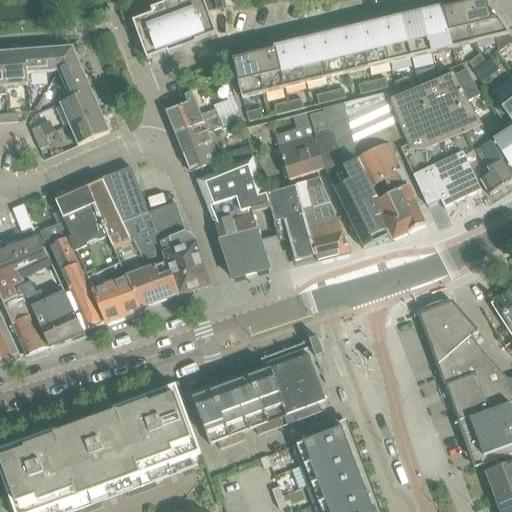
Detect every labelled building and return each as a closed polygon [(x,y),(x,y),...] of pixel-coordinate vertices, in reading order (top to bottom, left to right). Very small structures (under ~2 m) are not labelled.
[(179,0),(178,0),(165,5),(182,50),(196,45),(196,43),(216,35),(202,0),(193,0),(181,5),(179,0)] [(236,8),(234,0),(223,0),(225,10),(236,8)] [(486,1),(464,6),(473,44),(494,39),(502,50),(511,42),(511,40),(499,21),(490,17),(486,1)] [(167,56),(182,50),(165,5),(150,10),(152,15),(132,23),(146,61),(166,54),(167,56)] [(120,16),(122,22),(133,18),(128,6),(121,9),(120,16)] [(464,6),(444,11),(443,11),(452,49),(473,44),(464,6)] [(444,10),(422,15),(431,54),(452,49),(443,11),(444,11),(444,10)] [(422,15),(401,20),(410,59),(431,54),(422,15)] [(401,20),(380,25),(389,64),(410,59),(401,20)] [(380,25),(359,30),(368,70),(389,64),(380,25)] [(359,30),(338,36),(347,75),(368,70),(359,30)] [(338,36),(317,41),(326,80),(347,75),(338,36)] [(317,41),(296,46),(305,85),(326,80),(317,41)] [(296,46),(275,51),(284,90),(305,85),(296,46)] [(31,75),(58,73),(73,49),(24,52),(27,82),(28,82),(31,81),(31,75)] [(63,101),(65,104),(65,105),(92,93),(73,49),(58,73),(69,98),(63,101)] [(274,52),(254,57),(263,95),(284,90),(275,51),(274,51),(274,52)] [(28,87),(28,82),(27,82),(24,52),(3,54),(5,88),(28,87)] [(475,73),(486,64),(480,56),(468,64),(475,73)] [(241,100),(263,95),(254,57),(232,62),(241,100)] [(486,64),(475,73),(474,74),(480,82),(495,71),(489,63),(486,64)] [(466,70),(453,77),(458,87),(471,80),(466,70)] [(453,76),(389,103),(408,148),(400,150),(423,199),(427,209),(440,203),(444,211),(481,193),(470,169),(465,159),(493,144),(491,140),(479,122),(467,103),(465,100),(462,95),(458,87),(453,77),(453,76)] [(394,83),(396,87),(398,92),(412,87),(408,77),(394,83)] [(385,80),(371,83),(373,93),(387,89),(385,80)] [(476,89),(471,80),(458,87),(462,95),(476,89)] [(360,96),(373,93),(371,83),(357,87),(360,96)] [(511,83),(493,98),(511,124),(511,83)] [(480,97),(476,89),(462,95),(465,100),(467,103),(480,97)] [(343,90),(329,94),(331,103),(345,100),(343,90)] [(60,106),(69,127),(101,113),(92,93),(65,105),(65,104),(60,106)] [(318,106),(331,103),(329,94),(315,97),(318,106)] [(219,120),(239,112),(235,98),(226,100),(227,103),(213,108),(215,111),(201,117),(191,95),(184,98),(187,105),(166,113),(175,136),(203,124),(204,126),(219,120)] [(345,108),(349,128),(354,152),(386,217),(382,219),(387,232),(392,243),(425,227),(414,203),(423,199),(400,150),(408,148),(389,103),(387,96),(354,104),(345,108)] [(301,101),(287,104),(289,113),(303,110),(301,101)] [(276,117),(289,113),(287,104),(274,107),(276,117)] [(246,114),(248,123),(262,120),(260,111),(246,114)] [(110,134),(101,113),(69,127),(78,148),(110,134)] [(0,125),(8,125),(7,115),(0,115),(0,125)] [(18,115),(7,115),(8,125),(19,124),(18,115)] [(288,182),(324,171),(314,138),(307,116),(293,119),(296,131),(275,138),(288,182)] [(313,128),(323,126),(320,116),(311,119),(313,128)] [(223,129),(219,120),(204,126),(203,124),(175,136),(190,174),(218,162),(207,135),(223,129)] [(31,131),(36,141),(45,137),(40,127),(31,131)] [(361,246),(387,232),(382,219),(386,217),(354,152),(339,155),(335,132),(314,138),(324,171),(361,246)] [(511,132),(493,144),(511,174),(511,132)] [(49,147),(45,137),(36,141),(40,151),(49,147)] [(511,184),(511,174),(493,144),(465,159),(470,169),(482,162),(487,169),(477,176),(489,198),(511,184)] [(234,154),(237,166),(253,159),(249,149),(234,154)] [(251,214),(268,210),(264,198),(253,159),(237,166),(196,182),(214,225),(215,225),(232,280),(268,272),(251,214)] [(167,266),(168,266),(179,298),(208,288),(193,240),(185,235),(175,206),(173,207),(160,168),(144,173),(142,166),(114,177),(138,241),(140,240),(153,270),(167,266)] [(295,186),(296,189),(308,225),(315,247),(317,257),(314,258),(315,263),(349,255),(339,224),(338,224),(330,206),(312,209),(306,189),(321,186),(319,179),(295,186)] [(102,180),(88,187),(109,238),(140,312),(179,298),(167,266),(148,273),(133,242),(131,243),(110,201),(102,180)] [(55,202),(65,224),(71,240),(70,240),(81,266),(93,295),(105,325),(105,327),(141,314),(140,312),(109,238),(88,187),(55,202)] [(296,189),(264,198),(268,210),(269,210),(274,233),(283,231),(291,261),(300,263),(314,258),(317,257),(315,247),(308,225),(296,189)] [(24,207),(13,211),(22,235),(34,231),(24,207)] [(59,264),(63,273),(81,266),(70,240),(71,240),(65,224),(40,234),(44,246),(49,244),(57,264),(59,264)] [(43,352),(82,334),(39,238),(0,253),(0,300),(27,359),(43,352)] [(86,332),(105,325),(93,295),(81,266),(63,273),(61,274),(86,332)] [(511,291),(494,303),(510,328),(506,330),(511,339),(511,291)] [(450,303),(418,315),(446,388),(475,467),(475,469),(511,455),(511,380),(507,382),(507,381),(470,337),(476,333),(451,304),(450,303)] [(0,317),(0,353),(6,366),(20,361),(0,317)] [(318,340),(188,388),(210,447),(218,444),(220,451),(245,442),(242,435),(255,430),(258,438),(283,428),(280,421),(294,416),(296,423),(321,414),(322,414),(319,406),(326,404),(323,394),(310,359),(315,357),(316,360),(325,357),(318,340)] [(129,406),(154,473),(160,471),(162,476),(180,470),(178,465),(200,456),(179,402),(182,401),(177,385),(161,391),(162,393),(129,406)] [(116,410),(66,429),(87,497),(100,493),(102,498),(119,492),(118,487),(154,473),(129,406),(128,406),(127,403),(115,408),(116,410)] [(381,511),(369,481),(347,424),(335,428),(337,433),(293,449),(301,469),(292,472),(299,491),(308,488),(316,511),(381,511)] [(0,475),(13,511),(58,511),(57,509),(87,497),(66,429),(38,440),(37,437),(25,441),(26,444),(0,453),(0,475)] [(264,471),(271,468),(267,459),(260,461),(261,465),(264,471)] [(511,466),(486,476),(496,502),(511,495),(511,466)] [(286,509),(279,490),(272,493),(279,511),(286,509)] [(511,511),(511,495),(496,502),(499,511),(511,511)]
